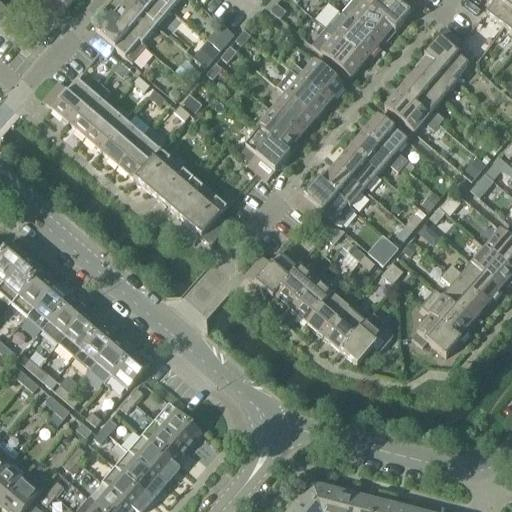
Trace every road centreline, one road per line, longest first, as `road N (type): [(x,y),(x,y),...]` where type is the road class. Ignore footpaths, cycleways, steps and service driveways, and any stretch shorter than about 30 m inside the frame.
road 1 (residential): [(478,470),(450,470),(289,428),(266,432)]
road 2 (tertiary): [(166,332),(6,192)]
road 3 (residential): [(281,198),(166,332)]
road 4 (tertiary): [(266,432),(259,412),(166,332)]
